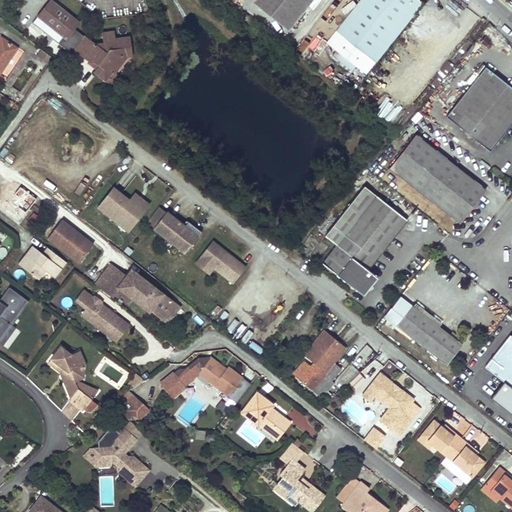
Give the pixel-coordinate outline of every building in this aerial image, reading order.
[(255,0),(254,2),(290,29),(313,0),(255,0)] [(418,0),(360,0),(336,29),(355,45),(375,61),(422,3),(418,0)] [(104,34),(105,44),(95,46),(75,30),(80,24),(51,1),(38,17),(63,38),(58,44),(71,55),(75,50),(89,62),(94,61),(99,65),(97,68),(96,71),(96,73),(105,81),(112,72),(113,74),(127,57),(132,56),(129,38),(117,39),(117,43),(115,43),(113,31),(104,34)] [(336,29),(327,42),(345,56),(355,45),(336,29)] [(0,66),(13,50),(2,40),(0,42),(0,66)] [(39,55),(34,60),(44,69),(48,62),(39,55)] [(511,88),(484,67),(445,117),(489,152),(511,122),(511,88)] [(386,97),(378,115),(389,121),(398,103),(386,97)] [(389,168),(458,224),(485,189),(416,135),(389,168)] [(95,208),(128,230),(149,201),(133,191),(129,197),(111,184),(95,208)] [(354,222),(376,196),(365,186),(324,234),(335,244),(349,227),(354,222)] [(20,187),(16,192),(10,187),(4,194),(7,197),(0,205),(7,210),(10,207),(21,216),(24,212),(25,213),(35,199),(20,187)] [(406,220),(376,196),(354,222),(349,227),(321,263),(363,296),(377,278),(366,269),(406,220)] [(91,243),(68,225),(64,230),(62,228),(66,223),(52,212),(38,230),(69,255),(75,248),(83,254),(91,243)] [(166,212),(153,228),(185,253),(197,237),(190,232),(174,219),(166,212)] [(174,219),(190,232),(194,226),(179,214),(174,219)] [(209,274),(213,268),(232,283),(246,265),(211,239),(193,262),(209,274)] [(31,246),(18,264),(36,278),(43,269),(51,276),(64,260),(47,247),(42,254),(31,246)] [(77,261),(83,254),(75,248),(69,255),(77,261)] [(95,284),(113,298),(119,290),(134,301),(135,299),(158,317),(164,309),(173,316),(179,308),(131,270),(126,276),(111,264),(95,284)] [(15,326),(12,324),(28,299),(7,285),(0,296),(0,341),(3,344),(15,326)] [(94,298),(83,290),(75,301),(85,309),(80,314),(88,321),(92,316),(111,331),(107,336),(115,343),(129,326),(100,303),(94,298)] [(411,306),(395,326),(445,365),(461,345),(411,306)] [(164,309),(158,317),(167,324),(173,316),(164,309)] [(233,328),(238,320),(222,311),(218,319),(233,328)] [(92,316),(88,321),(107,336),(111,331),(92,316)] [(312,345),(333,362),(345,348),(323,331),(312,345)] [(511,338),(508,336),(484,367),(511,388),(511,338)] [(340,369),(333,363),(333,362),(312,345),(305,354),(314,361),(300,379),(321,396),(330,384),(329,383),(340,369)] [(83,410),(92,398),(78,388),(75,381),(83,377),(84,364),(79,350),(70,354),(60,346),(48,362),(62,373),(63,373),(65,379),(63,380),(71,398),(69,400),(83,410)] [(183,387),(197,374),(228,397),(227,399),(235,405),(242,395),(234,389),(242,379),(227,368),(226,370),(224,373),(208,361),(209,358),(200,358),(183,371),(177,372),(173,376),(172,374),(159,386),(171,400),(184,388),(183,387)] [(226,370),(209,358),(208,361),(224,373),(226,370)] [(363,370),(369,377),(382,367),(375,359),(363,370)] [(392,384),(392,381),(380,371),(362,394),(369,400),(374,394),(389,406),(384,412),(395,420),(391,426),(399,433),(412,416),(404,409),(413,398),(402,388),(398,389),(392,384)] [(355,388),(365,378),(358,372),(349,382),(355,388)] [(98,390),(78,388),(92,398),(98,390)] [(129,394),(126,397),(135,405),(130,411),(136,416),(144,407),(129,394)] [(196,394),(177,412),(188,425),(208,407),(196,394)] [(256,394),(241,413),(258,426),(260,423),(279,437),(289,425),(271,410),(273,407),(256,394)] [(126,397),(116,409),(125,417),(130,411),(135,405),(126,397)] [(294,407),(287,414),(313,438),(323,427),(307,413),(304,416),(294,407)] [(395,420),(384,412),(380,417),(391,426),(395,420)] [(471,477),(483,463),(475,456),(470,452),(472,449),(447,430),(445,432),(440,428),(432,422),(420,437),(437,450),(454,464),(471,477)] [(279,437),(260,423),(258,426),(277,441),(279,437)] [(374,447),(384,435),(373,426),(368,433),(375,439),(371,444),(374,447)] [(122,428),(112,441),(114,443),(110,448),(99,448),(93,449),(90,453),(91,459),(95,463),(111,461),(117,466),(115,469),(134,485),(147,470),(131,457),(125,457),(122,454),(125,451),(135,439),(122,428)] [(368,433),(364,438),(371,444),(375,439),(368,433)] [(437,450),(420,437),(416,442),(433,455),(437,450)] [(109,438),(99,448),(110,448),(114,443),(112,441),(109,438)] [(301,451),(295,447),(283,460),(290,466),(294,462),(298,465),(306,455),(301,451)] [(90,453),(93,449),(88,449),(82,456),(97,469),(108,468),(111,461),(95,463),(91,459),(90,453)] [(285,480),(279,487),(293,498),(289,502),(297,508),(300,504),(310,511),(316,511),(327,499),(312,488),(309,491),(301,485),(299,483),(307,472),(298,465),(294,462),(290,466),(282,477),(285,480)] [(467,482),(471,477),(454,464),(450,469),(467,482)] [(498,467),(484,484),(500,497),(511,506),(511,482),(503,475),(505,472),(498,467)] [(511,477),(505,472),(503,475),(511,482),(511,477)] [(347,506),(363,485),(355,479),(339,499),(347,506)] [(312,488),(304,481),(301,485),(309,491),(312,488)] [(500,497),(484,484),(481,488),(497,502),(500,497)] [(347,506),(345,508),(349,511),(383,511),(366,499),(369,495),(372,492),(363,485),(347,506)] [(293,498),(279,487),(275,491),(289,502),(293,498)] [(38,504),(31,511),(62,511),(41,495),(35,502),(38,504)] [(388,511),(390,511),(369,495),(366,499),(383,511),(388,511)] [(31,511),(38,504),(35,502),(29,510),(31,511)] [(152,511),(171,511),(159,503),(152,511)]
